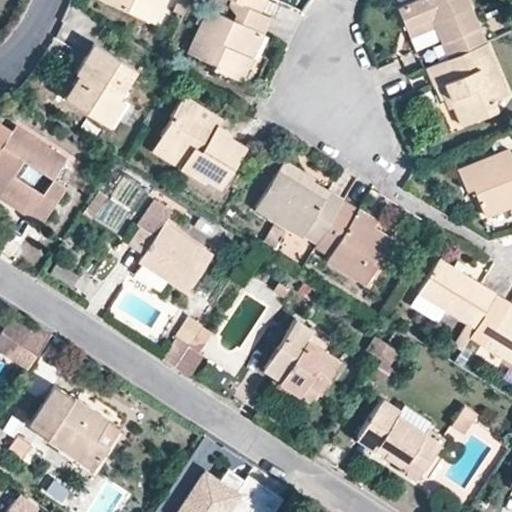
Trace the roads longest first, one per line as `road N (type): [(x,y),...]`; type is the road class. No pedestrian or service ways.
road 1 (residential): [(0,275),(362,511)]
road 2 (residential): [(338,0),(326,45),(357,140)]
